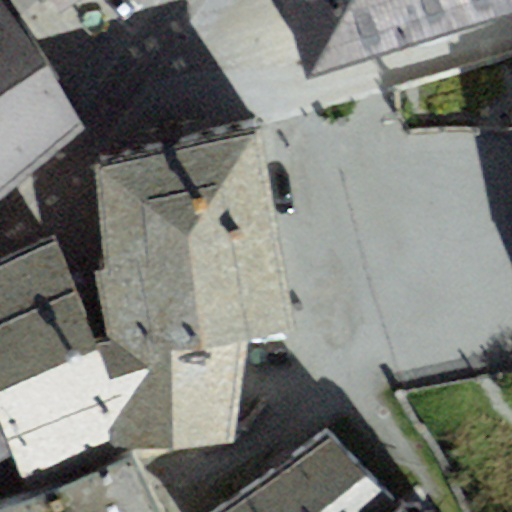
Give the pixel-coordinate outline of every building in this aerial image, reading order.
[(47,0),(55,13),(75,0),(47,0)] [(308,79),(471,30),(458,0),(283,0),(284,2),(308,79)] [(511,0),(458,0),(471,30),(511,18),(511,0)] [(25,37),(0,2),(0,187),(81,125),(25,37)] [(93,272),(101,357),(245,339),(296,330),(260,128),(171,147),(95,164),(104,272),(93,272)] [(0,363),(88,323),(55,236),(0,261),(0,363)] [(88,323),(0,363),(0,424),(13,455),(27,486),(113,448),(101,357),(88,323)] [(234,446),(245,339),(101,357),(113,448),(234,446)] [(0,463),(13,455),(0,424),(0,463)] [(374,511),(388,500),(330,437),(215,511),(374,511)] [(160,511),(133,456),(47,494),(0,507),(0,511),(160,511)]
